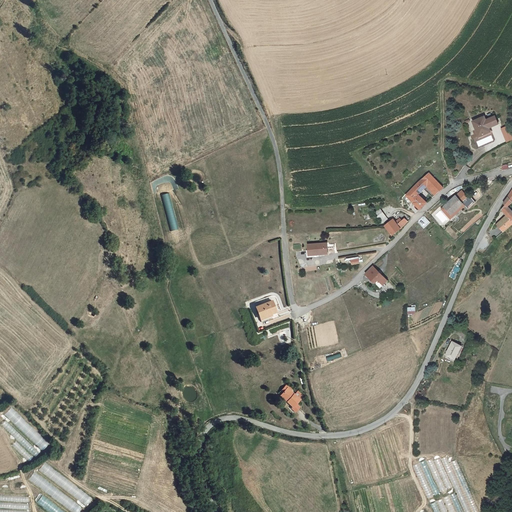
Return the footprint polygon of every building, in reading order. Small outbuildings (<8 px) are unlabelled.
[(482,116),(469,121),(474,132),(480,130),(481,134),(487,132),(486,128),(495,125),(493,117),(483,120),(482,116)] [(501,129),(507,142),(511,139),(511,131),(509,125),(501,129)] [(475,142),(478,148),(495,140),(492,134),(475,142)] [(424,174),(419,178),(433,192),(434,191),(439,188),(438,187),(424,174)] [(419,178),(415,182),(422,188),(430,196),(433,192),(419,178)] [(422,188),(415,182),(397,198),(402,204),(406,201),(413,208),(421,202),(414,195),(422,188)] [(455,191),(437,209),(443,216),(457,204),(456,203),(461,198),(455,191)] [(177,229),(168,193),(162,195),(171,231),(177,229)] [(461,198),(456,203),(457,204),(459,206),(462,210),(470,203),(463,196),(461,198)] [(511,214),(509,211),(504,206),(509,203),(504,197),(501,200),(500,203),(501,204),(498,209),(503,214),(495,224),(502,230),(510,220),(509,219),(511,216),(511,214)] [(459,206),(457,204),(443,216),(444,217),(447,220),(459,206)] [(370,215),(377,223),(381,219),(374,212),(370,215)] [(419,222),(424,228),(429,222),(424,217),(419,222)] [(397,218),(391,223),(395,227),(400,222),(397,218)] [(382,227),(388,234),(395,227),(391,223),(387,219),(380,225),(382,227)] [(308,244),(309,255),(328,253),(326,242),(308,244)] [(373,266),(365,273),(375,283),(379,280),(384,286),(388,281),(373,266)] [(274,315),(279,313),(279,306),(275,296),(257,302),(261,312),(265,322),(275,317),(274,315)] [(458,363),(464,349),(455,345),(449,358),(458,363)] [(328,361),(342,357),(340,352),(326,357),(328,361)] [(295,402),(293,404),(298,409),(305,401),(293,389),(287,395),(295,402)] [(285,397),(293,404),(295,402),(287,395),(285,397)] [(4,414),(41,450),(48,443),(11,407),(4,414)] [(5,421),(2,424),(20,442),(23,438),(5,421)] [(24,451),(21,454),(28,460),(32,457),(18,445),(15,442),(12,445),(14,447),(15,446),(17,448),(19,446),(24,451)] [(479,511),(455,460),(449,463),(446,456),(433,462),(432,459),(414,466),(429,499),(454,487),(457,492),(430,505),(433,511),(479,511)] [(38,470),(86,505),(92,497),(44,462),(38,470)] [(72,511),(77,511),(82,507),(34,471),(28,479),(72,511)] [(63,511),(42,495),(36,502),(48,511),(63,511)]
